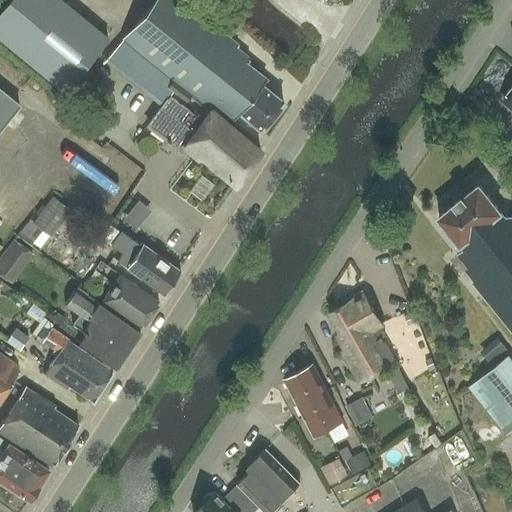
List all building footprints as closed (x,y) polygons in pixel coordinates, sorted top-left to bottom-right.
[(61,0),(7,0),(0,9),(0,35),(65,89),(107,37),(61,0)] [(265,80),(245,63),(248,59),(235,49),(237,46),(179,0),(154,0),(123,40),(192,95),(228,126),(238,114),(260,131),(283,103),(261,85),(265,80)] [(158,68),(141,89),(161,105),(146,127),(182,152),(184,149),(190,154),(234,187),(259,152),(228,126),(158,68)] [(0,127),(18,105),(0,89),(0,127)] [(511,89),(503,100),(508,104),(509,107),(511,108),(511,89)] [(88,111),(73,98),(60,114),(75,126),(88,111)] [(480,184),(439,216),(464,247),(459,251),(469,266),(467,268),(476,280),(474,282),(511,330),(511,213),(507,213),(505,214),(480,184)] [(71,211),(53,197),(33,223),(51,237),(71,211)] [(140,197),(122,214),(134,226),(151,209),(140,197)] [(117,262),(126,268),(164,294),(179,271),(139,244),(138,245),(120,231),(110,224),(104,232),(96,227),(92,232),(123,253),(117,262)] [(0,273),(11,282),(32,255),(13,239),(0,255),(0,273)] [(104,276),(101,274),(95,270),(84,286),(93,292),(104,276)] [(141,327),(158,303),(119,276),(102,300),(141,327)] [(114,369),(138,331),(103,307),(100,311),(73,292),(65,304),(79,314),(70,326),(83,336),(78,342),(114,369)] [(364,293),(329,313),(340,332),(336,334),(344,348),(341,350),(360,383),(396,361),(382,338),(385,336),(380,327),(383,326),(364,293)] [(35,357),(49,367),(44,374),(65,389),(67,386),(91,402),(112,371),(68,340),(69,338),(51,327),(41,341),(43,343),(35,357)] [(29,337),(16,328),(6,342),(20,351),(29,337)] [(511,360),(506,352),(467,383),(506,432),(511,427),(511,360)] [(0,397),(18,372),(14,364),(0,354),(0,397)] [(299,371),(328,429),(343,422),(313,364),(299,371)] [(399,369),(389,374),(392,379),(401,375),(399,369)] [(314,437),(328,429),(299,371),(285,378),(314,437)] [(25,387),(11,408),(65,444),(77,425),(52,409),(54,406),(25,387)] [(373,417),(363,397),(346,406),(357,426),(373,417)] [(11,408),(0,425),(0,430),(52,464),(65,444),(11,408)] [(0,480),(29,499),(38,486),(37,485),(48,469),(8,443),(0,455),(0,480)] [(353,457),(348,447),(339,451),(345,461),(353,457)] [(260,507),(265,511),(271,511),(300,483),(265,449),(247,468),(250,471),(237,484),(238,485),(260,507)] [(254,511),(260,507),(238,485),(223,499),(215,492),(214,493),(209,493),(204,498),(204,502),(192,511),(254,511)] [(453,511),(452,509),(447,511),(426,511),(417,498),(396,511),(453,511)]
